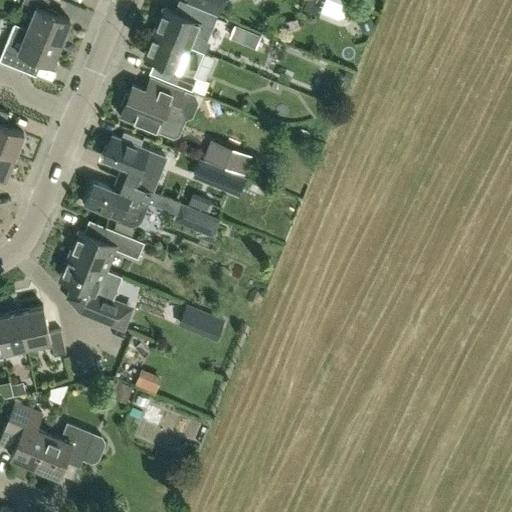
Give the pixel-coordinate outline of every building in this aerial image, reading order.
[(36,7),(27,28),(61,42),(70,20),(45,10),(49,0),(23,0),(23,1),(36,7)] [(164,8),(154,32),(189,46),(194,35),(207,40),(217,14),(191,4),(186,17),(164,8)] [(61,42),(27,28),(16,24),(8,42),(7,41),(0,57),(0,60),(36,75),(42,60),(51,64),(61,42)] [(202,51),(189,46),(154,32),(144,56),(171,67),(166,80),(192,90),(197,77),(193,75),(198,62),(202,51)] [(158,129),(173,136),(178,134),(184,118),(181,110),(177,109),(184,92),(150,78),(146,90),(133,85),(120,114),(158,129)] [(3,125),(8,113),(0,109),(0,149),(15,155),(24,133),(3,125)] [(151,190),(165,156),(140,146),(143,139),(124,132),(121,139),(112,135),(103,157),(123,165),(118,177),(151,190)] [(0,175),(5,177),(15,155),(0,149),(0,175)] [(248,156),(233,150),(227,165),(242,171),(248,156)] [(208,170),(210,157),(195,154),(193,167),(208,170)] [(150,191),(151,191),(151,190),(118,177),(113,188),(94,180),(84,205),(129,223),(131,223),(133,222),(136,221),(138,219),(139,218),(150,191)] [(80,230),(70,254),(105,269),(114,248),(138,258),(144,242),(107,226),(102,239),(80,230)] [(60,278),(71,283),(65,298),(74,308),(123,328),(130,310),(111,302),(122,275),(105,269),(70,254),(60,278)] [(49,332),(47,321),(43,305),(19,311),(27,346),(51,341),(54,355),(66,352),(61,329),(49,332)] [(27,346),(19,311),(0,315),(0,335),(3,351),(27,346)] [(15,400),(4,427),(0,438),(0,443),(13,449),(10,456),(34,465),(48,432),(35,427),(42,411),(15,400)] [(60,437),(48,432),(34,465),(58,475),(68,453),(82,459),(93,432),(67,421),(60,437)]
